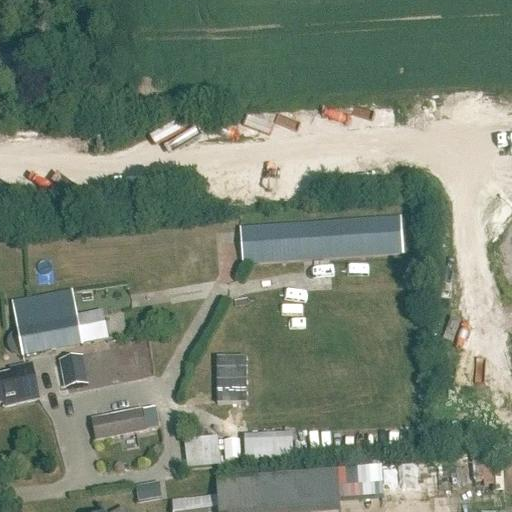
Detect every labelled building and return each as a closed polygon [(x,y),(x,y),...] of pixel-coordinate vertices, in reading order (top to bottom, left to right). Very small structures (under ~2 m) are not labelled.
[(41,48),(42,29),(28,28),(27,47),(41,48)] [(0,94),(32,92),(30,58),(0,59),(0,94)] [(52,75),(38,76),(39,92),(53,91),(52,75)] [(243,268),(403,257),(400,221),(240,232),(243,268)] [(13,304),(16,322),(24,360),(83,348),(82,343),(106,339),(101,316),(78,320),(73,293),(13,304)] [(77,356),(53,360),(58,389),(82,385),(77,356)] [(4,410),(40,401),(31,366),(11,371),(12,374),(0,377),(0,406),(3,406),(4,410)] [(97,442),(160,430),(157,410),(94,421),(97,442)] [(283,434),(234,437),(235,463),(284,460),(283,434)] [(187,470),(220,467),(217,440),(185,443),(187,470)] [(233,441),(219,441),(220,460),(234,460),(233,441)] [(130,487),(132,502),(156,498),(154,483),(130,487)] [(173,503),(173,511),(220,511),(219,497),(173,503)]
